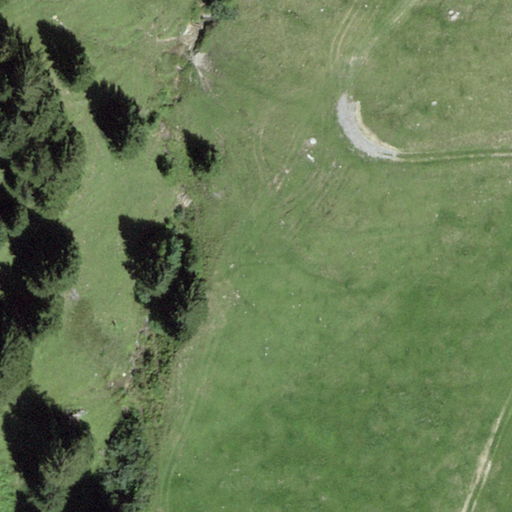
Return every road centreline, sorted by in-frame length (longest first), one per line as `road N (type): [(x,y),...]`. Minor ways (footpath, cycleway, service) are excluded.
road 1 (track): [(399,0),(361,47),(341,115),(199,396),(223,511)]
road 2 (track): [(341,115),(378,152),(399,157),(511,151)]
road 3 (track): [(511,400),(466,511)]
